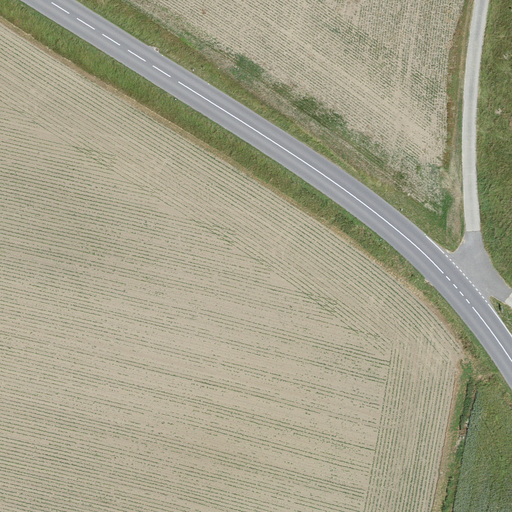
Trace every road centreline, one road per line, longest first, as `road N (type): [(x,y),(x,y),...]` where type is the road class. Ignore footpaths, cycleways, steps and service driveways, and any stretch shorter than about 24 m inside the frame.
road 1 (secondary): [(47,0),(343,188),(422,252),(511,361)]
road 2 (track): [(455,286),(476,269),(469,133),(482,0)]
